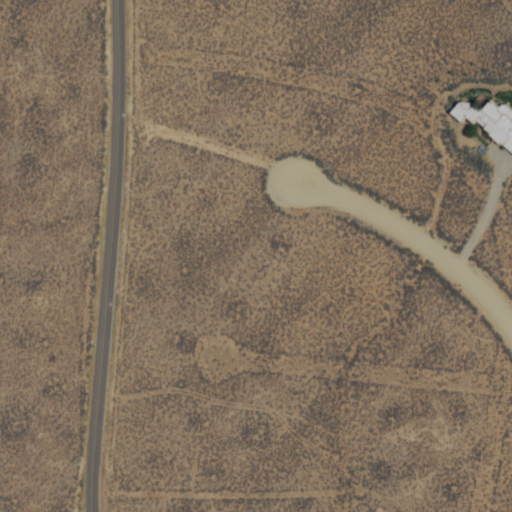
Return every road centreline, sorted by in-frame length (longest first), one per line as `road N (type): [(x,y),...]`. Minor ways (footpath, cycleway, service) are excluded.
road 1 (tertiary): [(88,511),(115,148),(111,0)]
road 2 (residential): [(511,329),(457,265),(365,206),(293,181)]
